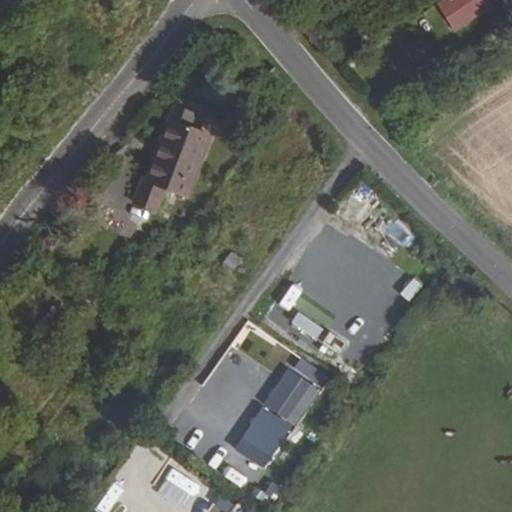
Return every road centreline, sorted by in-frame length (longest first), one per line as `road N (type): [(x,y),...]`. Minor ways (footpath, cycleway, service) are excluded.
road 1 (tertiary): [(245,0),(397,175),(511,289)]
road 2 (unknown): [(366,140),(153,442)]
road 3 (unclassified): [(0,255),(208,0)]
